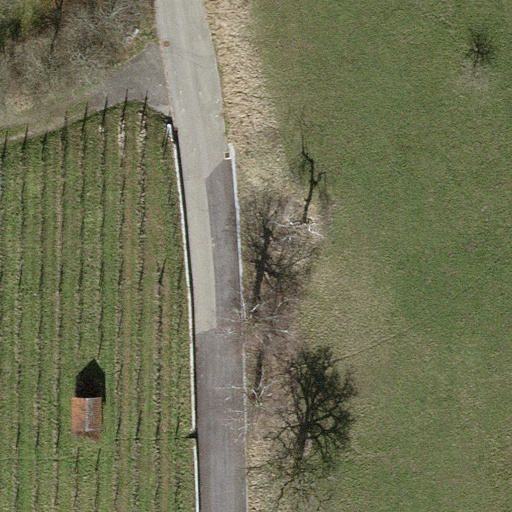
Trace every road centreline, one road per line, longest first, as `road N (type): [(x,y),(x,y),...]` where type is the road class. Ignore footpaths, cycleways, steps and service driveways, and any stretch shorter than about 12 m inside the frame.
road 1 (residential): [(224,511),(193,54),(181,0)]
road 2 (track): [(193,54),(81,104),(0,126)]
